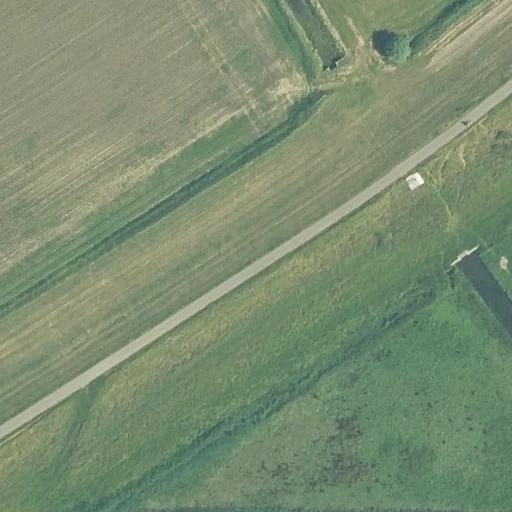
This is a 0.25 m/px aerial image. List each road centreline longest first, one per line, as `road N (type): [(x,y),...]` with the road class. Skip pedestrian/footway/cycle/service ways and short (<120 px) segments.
road 1 (unclassified): [(0,428),(320,224),(511,83)]
road 2 (track): [(321,82),(382,83),(412,71),(509,0)]
